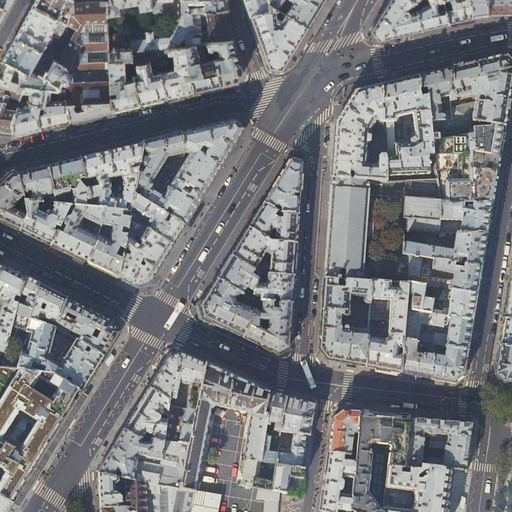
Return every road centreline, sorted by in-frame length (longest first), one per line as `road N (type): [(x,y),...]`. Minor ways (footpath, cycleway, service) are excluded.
road 1 (residential): [(308,79),(317,123),(301,379)]
road 2 (secondary): [(308,79),(157,320)]
road 3 (tertiary): [(0,161),(264,91)]
road 4 (residential): [(484,406),(479,384),(511,180)]
road 5 (tertiary): [(308,79),(511,32)]
road 6 (tertiary): [(157,320),(0,238)]
road 7 (tertiary): [(484,406),(329,383)]
road 8 (tertiary): [(301,379),(157,320)]
road 9 (secondary): [(157,320),(84,442)]
road 10 (residential): [(329,383),(306,511)]
